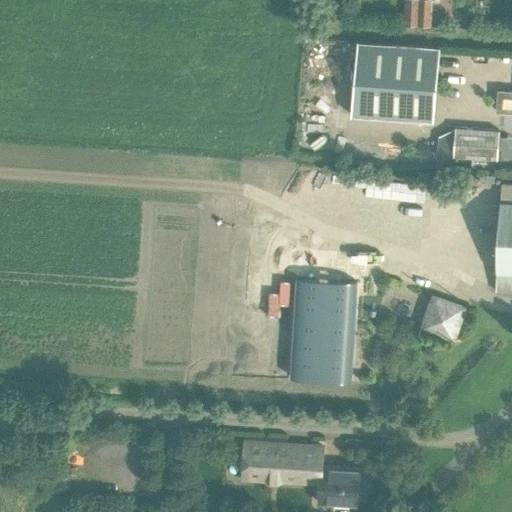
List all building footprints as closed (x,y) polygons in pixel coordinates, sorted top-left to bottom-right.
[(404,0),(404,24),(431,26),(431,0),(404,0)] [(432,119),(438,48),(359,42),(352,114),(432,119)] [(499,90),(497,108),(505,108),(505,112),(511,112),(511,91),(501,90),(499,90)] [(456,127),(455,152),(454,155),(498,158),(500,131),(456,127)] [(511,184),(502,184),(496,290),(511,291),(511,184)] [(214,272),(208,372),(268,375),(274,276),(214,272)] [(297,277),(291,377),(351,381),(357,281),(297,277)] [(324,465),(325,446),(245,441),(243,477),(321,482),(319,502),(366,505),(368,468),(324,465)]
